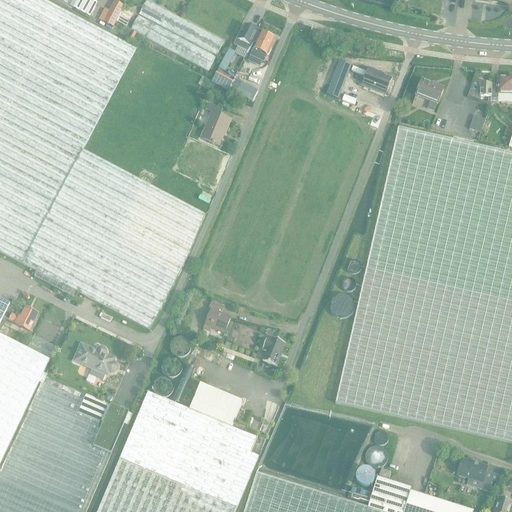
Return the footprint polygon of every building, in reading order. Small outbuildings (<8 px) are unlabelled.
[(42,0),(0,0),(0,252),(37,272),(34,278),(73,299),(76,293),(98,304),(128,321),(149,332),(164,304),(188,256),(204,216),(171,198),(128,175),(82,151),(105,107),(128,64),(135,49),(128,45),(42,0)] [(56,0),(90,18),(97,4),(90,0),(56,0)] [(146,0),(139,14),(216,56),(224,42),(146,0)] [(113,27),(123,7),(115,2),(110,12),(105,9),(99,20),(113,27)] [(401,2),(399,11),(405,12),(407,4),(401,2)] [(138,16),(130,30),(208,72),(216,57),(138,16)] [(236,40),(233,45),(247,53),(250,47),(250,46),(258,30),(251,27),(250,29),(244,26),(240,33),(239,32),(236,39),(236,40)] [(268,49),(273,39),(268,37),(269,35),(262,32),(261,33),(249,57),(262,63),(266,55),(267,55),(270,49),(268,49)] [(228,50),(218,69),(221,70),(225,72),(235,53),(228,50)] [(339,61),(326,95),(338,100),(351,66),(339,61)] [(360,71),(351,68),(347,77),(356,80),(360,71)] [(365,78),(361,86),(385,96),(391,80),(377,74),(377,73),(374,71),(368,69),(367,72),(365,78)] [(216,73),(211,82),(227,91),(232,82),(216,73)] [(491,85),(490,98),(490,102),(511,103),(511,76),(508,76),(508,78),(506,78),(506,79),(497,78),(497,86),(491,85)] [(415,96),(430,102),(427,109),(433,112),(436,105),(437,105),(444,89),(422,80),(415,96)] [(236,81),(230,94),(242,100),(243,97),(251,102),(257,91),(250,88),(236,81)] [(480,97),(490,98),(491,85),(480,84),(479,91),(470,90),(468,96),(480,101),(480,97)] [(344,96),(341,102),(354,107),(356,101),(344,96)] [(225,133),(230,121),(219,117),(222,110),(207,104),(204,111),(212,114),(201,139),(218,147),(224,133),(225,133)] [(469,130),(481,134),(485,120),(474,116),(469,130)] [(0,323),(10,304),(5,301),(0,298),(0,323)] [(224,335),(231,318),(221,315),(224,307),(211,302),(208,310),(211,311),(203,331),(209,333),(211,330),(224,335)] [(29,333),(37,316),(25,310),(21,318),(19,317),(18,318),(11,315),(8,321),(15,324),(14,326),(29,333)] [(0,465),(49,361),(0,335),(0,465)] [(33,337),(28,348),(50,360),(56,348),(33,337)] [(262,350),(268,352),(263,363),(276,368),(285,344),(273,339),(271,343),(266,340),(262,350)] [(114,374),(116,372),(117,369),(117,367),(115,364),(113,363),(114,360),(105,356),(105,355),(106,352),(105,350),(103,349),(101,348),(98,349),(97,351),(95,354),(92,353),(93,351),(81,346),(74,362),(91,370),(89,375),(102,381),(105,375),(107,376),(109,373),(111,374),(114,374)] [(27,412),(28,413),(14,441),(0,471),(0,511),(86,511),(111,455),(92,447),(109,406),(44,376),(34,397),(27,412)] [(200,386),(188,412),(231,429),(242,403),(200,386)] [(118,461),(96,511),(235,511),(259,459),(250,455),(256,440),(231,429),(188,412),(149,394),(126,447),(118,461)] [(128,415),(109,406),(92,447),(111,455),(128,415)] [(364,453),(375,467),(388,457),(378,443),(364,453)] [(460,459),(455,475),(467,479),(468,479),(482,484),(480,490),(488,493),(491,481),(483,479),(487,468),(460,459)] [(381,470),(379,476),(389,479),(390,473),(381,470)] [(403,511),(410,492),(411,489),(376,478),(372,494),(350,487),(346,502),(256,474),(244,511),(403,511)] [(403,511),(471,511),(410,492),(403,511)] [(511,511),(511,507),(510,507),(511,504),(499,500),(495,511),(511,511)]
